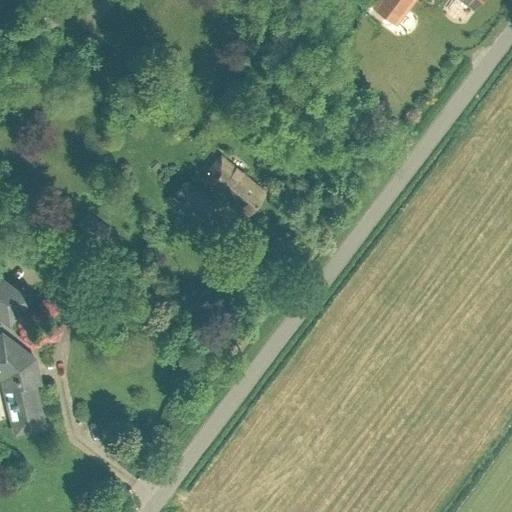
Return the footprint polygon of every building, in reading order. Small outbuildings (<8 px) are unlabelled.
[(400,6),(405,0),(379,0),(374,6),(393,21),(403,8),(400,6)] [(199,175),(220,193),(224,188),(233,196),(229,200),(245,212),(263,190),(218,153),(199,175)] [(212,200),(185,175),(171,194),(198,217),(212,200)] [(110,230),(86,210),(75,223),(100,243),(110,230)] [(31,296),(0,273),(0,318),(10,325),(31,296)] [(0,364),(0,375),(2,377),(4,390),(10,389),(13,400),(10,401),(11,405),(14,404),(16,416),(10,417),(13,432),(29,429),(29,425),(39,423),(37,413),(40,412),(30,368),(36,366),(33,356),(1,332),(0,333),(0,360),(2,362),(0,364)]
